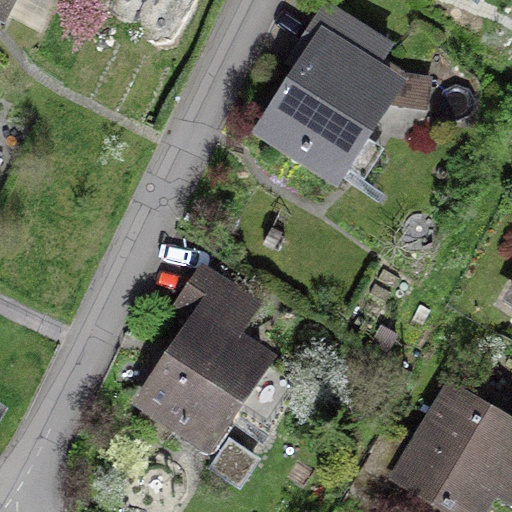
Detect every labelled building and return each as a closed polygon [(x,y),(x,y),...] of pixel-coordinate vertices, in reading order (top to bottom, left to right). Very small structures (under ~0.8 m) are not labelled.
[(26,0),(0,0),(0,10),(16,18),(26,0)] [(395,37),(335,1),(252,143),(350,195),(414,74),(388,61),(395,37)] [(267,299),(202,263),(178,302),(198,313),(130,409),(235,467),(304,357),(249,327),(267,299)] [(511,291),(490,326),(511,337),(511,291)] [(511,426),(455,393),(403,482),(454,511),(471,511),(498,467),(511,475),(511,426)]
